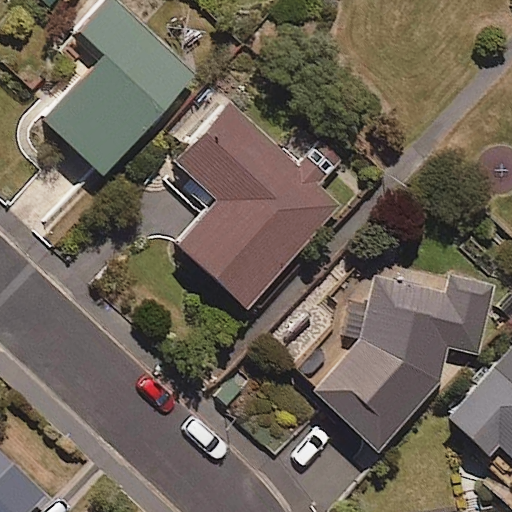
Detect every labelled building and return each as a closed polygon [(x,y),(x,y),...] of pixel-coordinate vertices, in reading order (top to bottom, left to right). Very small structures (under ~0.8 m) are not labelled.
[(192,73),(115,0),(97,0),(71,28),(98,53),(37,117),(96,174),(192,73)] [(188,180),(182,187),(203,207),(171,242),(240,307),(322,220),(337,204),(335,202),(225,99),(167,161),(188,180)] [(356,337),(305,389),(373,453),(440,380),(445,347),(480,353),(492,279),(446,272),(444,287),(367,275),(363,302),(347,300),(341,335),(356,337)] [(511,343),(443,417),(484,456),(494,445),(511,461),(511,343)] [(23,511),(39,495),(0,457),(0,511),(23,511)]
